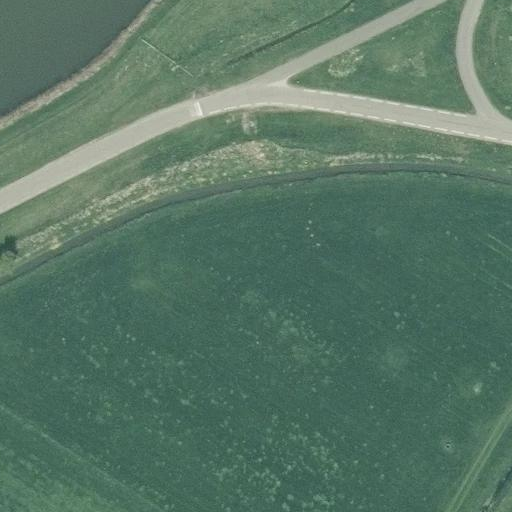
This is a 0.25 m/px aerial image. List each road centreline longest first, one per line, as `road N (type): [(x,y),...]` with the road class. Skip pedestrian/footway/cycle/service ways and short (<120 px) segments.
road 1 (unclassified): [(0,202),(184,113),(246,92)]
road 2 (unclassified): [(246,92),(496,130)]
road 3 (unclassified): [(246,92),(436,0)]
road 4 (unclassified): [(496,130),(464,55),(474,0)]
